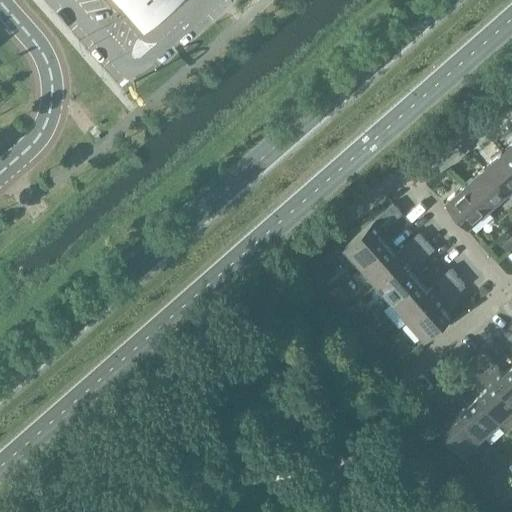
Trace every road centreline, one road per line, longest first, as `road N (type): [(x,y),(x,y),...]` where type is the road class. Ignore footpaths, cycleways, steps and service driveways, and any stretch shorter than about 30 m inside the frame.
road 1 (secondary): [(0,469),(511,18)]
road 2 (secondary): [(451,0),(0,395)]
road 3 (unclassified): [(0,173),(38,136),(52,94),(40,51),(0,3)]
road 4 (residential): [(400,377),(506,287)]
road 5 (residential): [(506,287),(418,193)]
